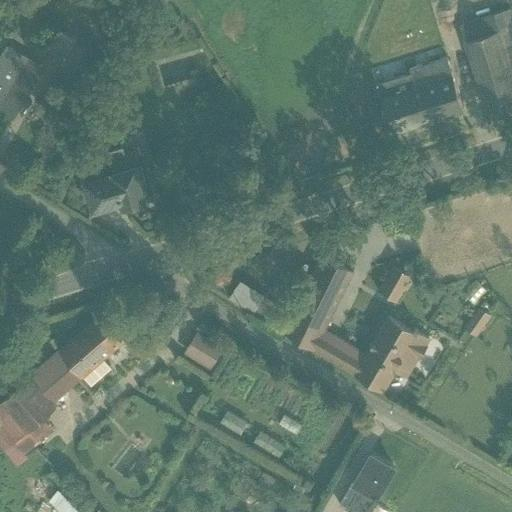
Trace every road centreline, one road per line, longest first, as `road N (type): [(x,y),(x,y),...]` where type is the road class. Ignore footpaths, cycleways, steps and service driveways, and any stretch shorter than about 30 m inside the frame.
road 1 (unclassified): [(511,481),(139,264)]
road 2 (tertiary): [(511,146),(139,264)]
road 3 (unclassified): [(139,264),(0,179)]
road 4 (tertiary): [(139,264),(0,306)]
